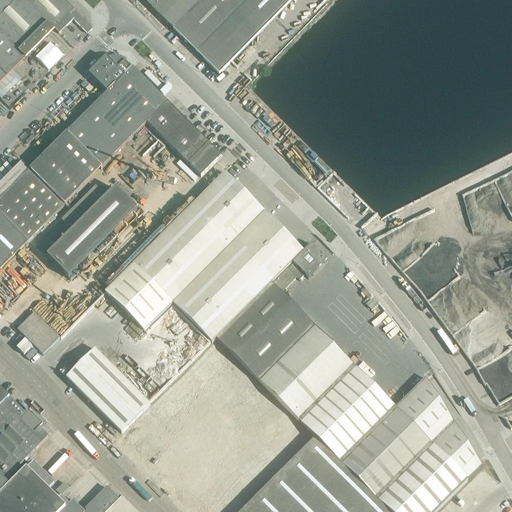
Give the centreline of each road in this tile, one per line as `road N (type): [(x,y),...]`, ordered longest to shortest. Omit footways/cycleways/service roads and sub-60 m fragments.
road 1 (unclassified): [(511,477),(458,382),(383,284),(122,21)]
road 2 (tertiary): [(155,511),(0,354)]
road 3 (unclassified): [(0,147),(122,21)]
